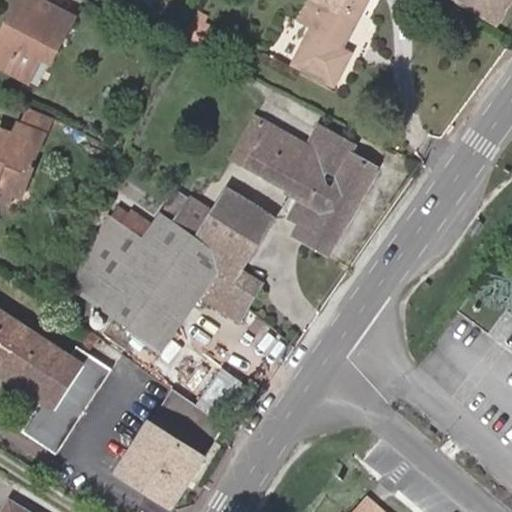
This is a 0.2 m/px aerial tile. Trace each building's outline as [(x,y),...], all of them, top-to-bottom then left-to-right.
[(73,19),(36,0),(22,0),(0,42),(0,67),(27,82),(41,59),(50,64),(73,19)] [(314,28),(295,65),(334,85),(349,55),(340,49),(358,14),(365,0),(310,0),(300,20),(314,28)] [(509,0),(457,0),(495,23),(509,0)] [(307,148),(256,118),(233,159),(288,191),(286,194),(300,201),(290,219),(299,225),(293,236),(328,256),(376,169),(352,156),(354,150),(317,129),(307,148)] [(0,203),(8,207),(13,195),(21,198),(31,172),(28,170),(33,157),(37,158),(45,135),(18,124),(13,137),(0,131),(0,203)] [(225,294),(239,273),(273,219),(228,191),(213,214),(191,201),(173,226),(210,251),(215,271),(199,295),(216,306),(225,294)] [(161,217),(173,226),(191,201),(178,193),(161,217)] [(117,207),(108,220),(142,243),(154,226),(133,212),(130,216),(117,207)] [(210,251),(173,226),(161,217),(154,226),(142,243),(108,220),(73,288),(162,349),(199,295),(215,271),(210,251)] [(239,273),(225,294),(246,308),(260,286),(239,273)] [(0,373),(2,375),(31,331),(0,310),(0,373)] [(24,432),(36,440),(89,358),(77,349),(72,358),(31,331),(2,375),(43,403),(24,432)] [(89,358),(36,440),(57,453),(110,371),(89,358)] [(223,408),(242,379),(225,368),(206,397),(223,408)] [(206,435),(215,441),(225,424),(172,388),(119,474),(173,508),(204,457),(196,452),(206,435)] [(196,452),(204,457),(215,441),(206,435),(196,452)] [(354,511),(382,511),(367,498),(354,511)]
